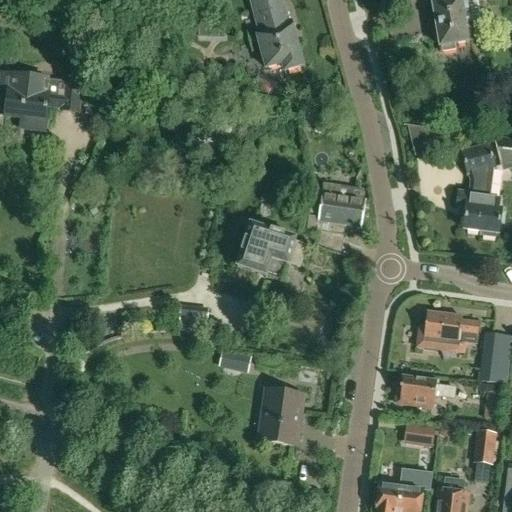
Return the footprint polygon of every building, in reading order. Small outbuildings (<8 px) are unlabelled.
[(250,0),(260,37),(257,38),(266,70),(282,66),(284,73),(302,68),(291,24),(287,24),(280,0),(250,0)] [(464,0),(446,0),(447,2),(432,5),(439,48),(442,48),(443,53),(455,51),(454,46),(472,43),(464,0)] [(8,92),(8,98),(1,97),(0,106),(0,113),(6,114),(5,119),(21,121),(20,125),(45,128),(48,108),(61,110),(61,112),(78,114),(82,84),(64,82),(64,83),(49,82),(50,79),(11,75),(11,77),(2,76),(1,91),(8,92)] [(511,141),(494,140),(502,174),(511,171),(511,141)] [(482,200),(490,201),(493,172),(497,171),(490,146),(460,153),(469,184),(467,196),(482,198),(482,200)] [(323,196),(318,221),(314,220),(312,232),(342,237),(343,228),(361,231),(365,203),(362,202),(363,193),(324,186),(322,196),(323,196)] [(499,202),(490,201),(482,200),(482,198),(467,196),(457,194),(456,208),(466,210),(463,232),(498,236),(501,212),(498,212),(499,202)] [(295,243),(295,241),(250,226),(236,269),(282,284),(288,265),(300,269),(307,247),(295,243)] [(181,308),(180,313),(178,334),(206,336),(209,310),(181,308)] [(426,315),(424,329),(419,329),(417,350),(458,355),(460,337),(477,338),(479,325),(462,323),(462,319),(426,315)] [(252,357),(223,351),(219,370),(248,376),(252,357)] [(482,385),(507,387),(510,359),(492,357),(491,372),(483,371),(482,385)] [(397,390),(395,405),(433,410),(435,398),(453,401),(455,390),(436,387),(436,385),(402,380),(401,391),(397,390)] [(300,417),(303,396),(268,391),(260,442),(295,448),(298,427),(301,428),(302,417),(300,417)] [(406,425),(404,442),(420,444),(420,448),(432,450),(435,428),(406,425)] [(452,430),(449,426),(444,426),(440,429),(440,434),(443,438),(448,438),(451,435),(452,430)] [(493,468),(496,445),(496,437),(477,434),(473,466),(493,468)] [(511,470),(507,470),(503,507),(511,507),(511,470)] [(379,486),(376,511),(418,511),(421,492),(429,493),(431,476),(402,473),(400,489),(379,486)] [(435,511),(465,511),(467,496),(461,495),(462,484),(445,482),(444,493),(438,492),(435,511)]
